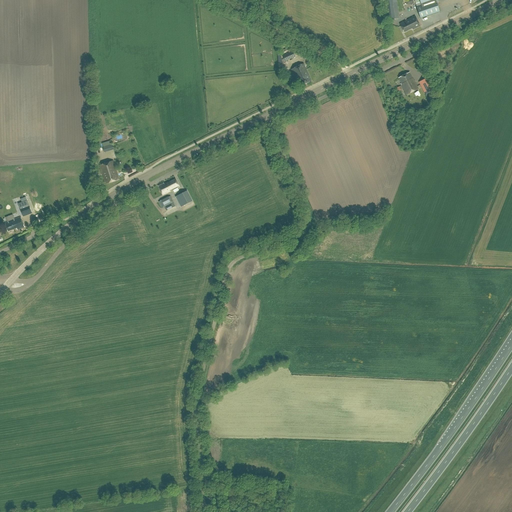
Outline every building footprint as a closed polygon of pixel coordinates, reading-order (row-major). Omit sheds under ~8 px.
[(395,14),(392,0),(384,0),(387,16),(395,14)] [(420,19),(439,12),(436,2),(440,0),(418,0),(421,7),(416,8),(420,19)] [(420,27),(415,17),(400,25),(404,33),(412,29),(413,30),(420,27)] [(295,56),(292,50),(282,55),(285,61),(295,57),(295,56)] [(312,82),(304,65),(291,71),(295,81),(296,80),(297,82),(300,87),(312,82)] [(418,90),(410,73),(399,79),(402,84),(401,85),(406,96),(418,90)] [(427,78),(418,82),(424,93),(433,88),(427,78)] [(113,150),(111,142),(102,145),(104,153),(113,150)] [(118,181),(113,162),(99,167),(104,183),(106,183),(107,185),(117,182),(117,181),(118,181)] [(179,187),(176,180),(165,185),(164,184),(158,186),(163,196),(170,192),(179,187)] [(192,201),(187,191),(175,197),(180,207),(192,201)] [(173,203),(170,196),(158,202),(161,208),(173,203)] [(22,202),(21,199),(15,201),(18,209),(16,209),(18,217),(29,213),(25,201),(22,202)] [(178,219),(181,218),(181,216),(174,218),(173,215),(169,216),(172,224),(179,221),(178,219)] [(24,228),(20,218),(4,224),(7,233),(16,229),(16,231),(24,228)]
